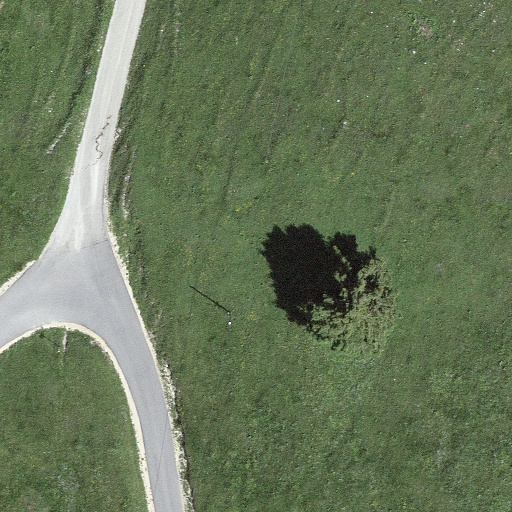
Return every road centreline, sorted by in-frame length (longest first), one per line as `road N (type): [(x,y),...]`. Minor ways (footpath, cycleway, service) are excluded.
road 1 (unclassified): [(131,0),(67,296)]
road 2 (unclassified): [(67,296),(106,303),(119,317),(144,382),(169,511)]
